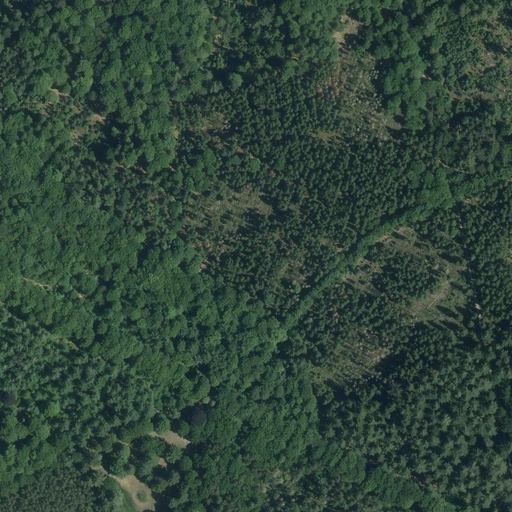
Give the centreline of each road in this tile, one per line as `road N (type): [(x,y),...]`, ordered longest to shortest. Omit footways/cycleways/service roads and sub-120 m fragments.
road 1 (unclassified): [(0,282),(437,511)]
road 2 (track): [(405,0),(485,348)]
road 3 (track): [(198,332),(136,0)]
road 4 (track): [(14,242),(198,332),(207,390)]
road 5 (track): [(210,391),(69,455)]
road 6 (track): [(485,348),(511,472)]
